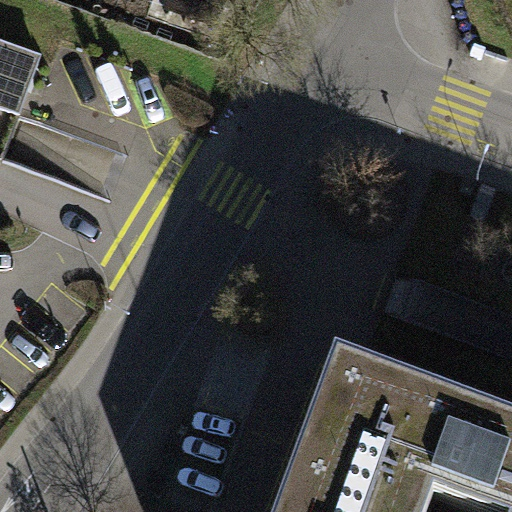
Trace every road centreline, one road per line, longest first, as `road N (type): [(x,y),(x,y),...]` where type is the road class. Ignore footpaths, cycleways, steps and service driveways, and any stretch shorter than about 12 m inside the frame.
road 1 (residential): [(17,511),(319,67)]
road 2 (residential): [(511,135),(319,67)]
